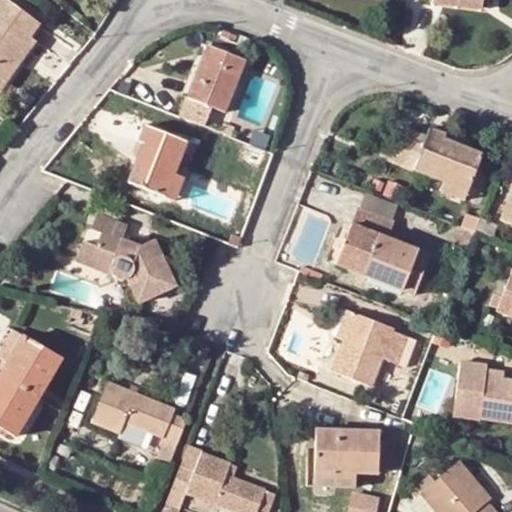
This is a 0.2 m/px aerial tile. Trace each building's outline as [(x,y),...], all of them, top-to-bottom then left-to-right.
[(0,0),(0,72),(38,24),(5,0),(0,0)] [(431,0),(431,3),(479,8),(480,0),(431,0)] [(207,47),(186,97),(225,113),(245,61),(207,47)] [(233,135),(235,129),(214,120),(211,126),(233,135)] [(143,125),(137,141),(141,143),(133,165),(126,182),(163,197),(173,173),(185,143),(143,125)] [(386,159),(443,181),(466,190),(479,155),(443,141),(445,137),(428,130),(425,137),(398,128),(386,159)] [(133,165),(141,143),(137,141),(128,163),(133,165)] [(183,177),(173,173),(163,197),(173,201),(183,177)] [(439,190),(462,200),(466,190),(443,181),(439,190)] [(511,189),(500,222),(511,227),(511,189)] [(387,240),(392,224),(355,210),(339,249),(351,254),(345,269),(412,295),(428,256),(387,240)] [(121,238),(125,225),(96,214),(90,229),(99,232),(94,245),(81,240),(74,261),(97,269),(98,266),(101,259),(111,262),(109,270),(110,273),(111,276),(114,278),(117,279),(120,280),(123,279),(126,278),(138,303),(174,285),(151,239),(140,245),(121,238)] [(479,218),(465,214),(461,226),(474,231),(479,218)] [(474,231),(483,235),(488,222),(479,218),(474,231)] [(467,250),(474,231),(461,226),(454,246),(467,250)] [(477,243),(474,253),(485,257),(488,246),(477,243)] [(345,269),(351,254),(339,249),(333,264),(345,269)] [(111,262),(101,259),(98,266),(109,270),(111,262)] [(94,279),(97,269),(74,261),(70,270),(94,279)] [(511,270),(502,296),(494,294),(490,305),(497,308),(496,311),(511,316),(511,270)] [(390,332),(391,328),(346,312),(337,338),(340,339),(329,370),(368,386),(379,358),(395,364),(404,338),(390,332)] [(0,356),(6,361),(22,336),(11,330),(0,348),(0,356)] [(35,397),(58,357),(22,336),(6,361),(0,371),(0,427),(8,432),(13,435),(35,397)] [(511,392),(509,392),(510,385),(511,382),(500,380),(501,374),(484,371),(484,366),(458,362),(450,416),(476,420),(477,417),(511,422),(511,392)] [(91,423),(118,433),(121,423),(151,434),(162,438),(160,444),(174,449),(184,421),(172,416),(173,410),(106,383),(91,423)] [(82,417),(68,412),(62,428),(75,434),(82,417)] [(151,434),(121,423),(118,433),(115,440),(144,452),(151,434)] [(377,431),(313,429),(313,452),(312,472),(353,474),(376,474),(377,431)] [(380,439),(381,468),(398,467),(397,438),(380,439)] [(165,472),(174,449),(160,444),(152,466),(165,472)] [(179,465),(193,470),(200,453),(186,448),(179,465)] [(200,453),(193,470),(179,465),(160,511),(176,511),(184,493),(232,511),(268,511),(275,496),(226,477),(229,464),(200,453)] [(52,474),(56,464),(47,460),(43,470),(52,474)] [(420,493),(434,509),(436,511),(481,511),(479,508),(484,505),(488,501),(456,463),(420,493)] [(353,489),(353,474),(312,472),(312,486),(353,489)] [(352,490),(348,511),(378,511),(381,495),(352,490)]
